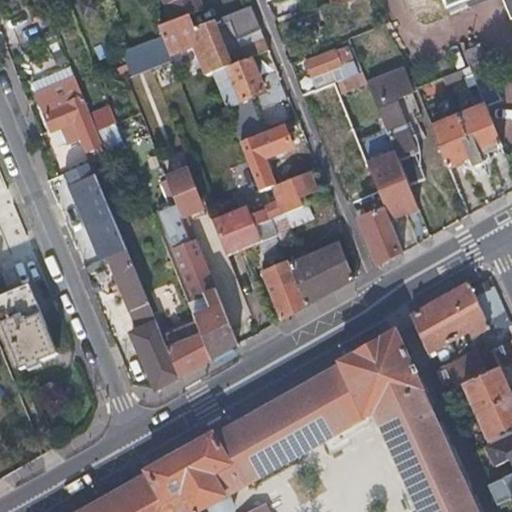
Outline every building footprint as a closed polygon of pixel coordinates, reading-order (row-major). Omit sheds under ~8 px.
[(164,0),(172,20),(188,13),(182,0),(164,0)] [(182,0),(188,13),(202,8),(199,0),(182,0)] [(359,0),(343,0),(294,20),(303,45),(320,38),(323,47),(371,28),(359,0)] [(511,0),(443,0),(446,7),(462,0),(501,0),(508,15),(511,13),(511,0)] [(260,33),(249,5),(193,27),(197,37),(211,72),(249,56),(265,50),(261,39),(230,52),(230,54),(227,55),(214,24),(227,19),(236,42),(260,33)] [(197,37),(193,27),(188,13),(172,20),(158,25),(162,35),(167,49),(197,37)] [(56,40),(51,28),(43,32),(48,44),(56,40)] [(171,58),(167,49),(162,35),(121,51),(130,75),(150,67),(171,58)] [(362,70),(351,45),(335,52),(333,48),(304,60),(311,76),(340,64),(345,77),(362,70)] [(467,66),(483,105),(498,99),(488,74),(489,73),(478,46),(462,52),(468,65),(467,66)] [(263,91),(249,56),(211,72),(234,129),(239,141),(253,135),(265,131),(256,110),(250,97),(263,91)] [(311,76),(316,88),(335,81),(345,77),(340,64),(311,76)] [(33,92),(73,76),(69,65),(29,81),(33,92)] [(402,69),(367,83),(395,151),(395,152),(416,143),(411,132),(408,133),(394,97),(410,90),(402,69)] [(345,77),(335,81),(340,94),(367,83),(362,70),(345,77)] [(472,84),(468,74),(463,75),(468,86),(472,84)] [(90,161),(105,155),(100,144),(95,130),(81,96),(73,76),(33,92),(49,130),(52,129),(73,120),(79,134),(85,150),(90,161)] [(316,88),(314,89),(351,185),(363,180),(369,195),(378,191),(367,162),(340,94),(335,81),(316,88)] [(483,105),(457,116),(479,169),(484,167),(482,163),(487,161),(487,155),(486,152),(500,146),(483,105)] [(457,116),(431,126),(448,167),(462,162),(464,167),(468,168),(473,166),(475,171),(479,169),(457,116)] [(57,143),(79,134),(73,120),(52,129),(57,143)] [(95,130),(100,144),(117,137),(112,123),(95,130)] [(283,125),(239,142),(259,191),(271,185),(273,185),(262,157),(291,145),(283,125)] [(395,152),(401,167),(408,184),(429,175),(416,143),(395,152)] [(395,151),(367,162),(378,191),(381,199),(383,204),(385,208),(390,219),(417,208),(408,184),(401,167),(395,152),(395,151)] [(63,172),(69,186),(95,175),(90,161),(63,172)] [(166,176),(181,215),(202,207),(186,168),(166,176)] [(316,189),(309,171),(273,185),(271,185),(277,201),(265,205),(270,218),(302,205),(298,196),(316,189)] [(86,227),(98,258),(106,255),(125,247),(95,175),(69,186),(86,227)] [(305,204),(302,205),(270,218),(276,235),(281,245),(293,241),(288,228),(311,219),(305,204)] [(247,205),(232,211),(246,246),(261,241),(276,235),(270,218),(265,205),(263,206),(264,209),(250,214),(247,205)] [(358,218),(377,264),(402,250),(390,219),(385,208),(358,218)] [(246,246),(232,211),(211,218),(225,254),(246,246)] [(265,251),(281,245),(276,235),(261,241),(265,251)] [(194,321),(209,359),(237,343),(195,236),(191,238),(171,246),(191,299),(204,294),(210,308),(191,315),(194,321)] [(288,264),(304,305),(351,279),(337,242),(288,264)] [(138,280),(125,247),(106,255),(119,287),(129,310),(135,325),(153,317),(147,302),(138,280)] [(262,271),(280,319),(304,305),(288,264),(287,261),(262,271)] [(467,282),(409,315),(427,352),(466,331),(468,337),(487,326),(467,282)] [(0,319),(21,370),(56,356),(27,286),(0,297),(0,319)] [(204,294),(191,299),(186,301),(191,315),(210,308),(204,294)] [(155,388),(177,375),(161,334),(155,321),(129,332),(155,388)] [(178,377),(209,359),(194,321),(161,334),(177,375),(178,377)] [(147,472),(148,475),(81,511),(196,511),(210,504),(213,511),(233,511),(234,509),(226,495),(374,411),(419,511),(476,511),(395,332),(341,361),(343,364),(214,437),(212,435),(147,472)] [(474,349),(435,371),(441,384),(452,380),(456,388),(464,384),(486,374),(474,349)] [(511,398),(498,368),(486,374),(464,384),(490,442),(511,431),(511,398)] [(452,380),(441,384),(447,396),(457,391),(456,388),(452,380)] [(511,431),(490,442),(485,444),(494,465),(509,458),(511,465),(511,431)] [(511,473),(488,485),(499,508),(511,501),(511,473)]
